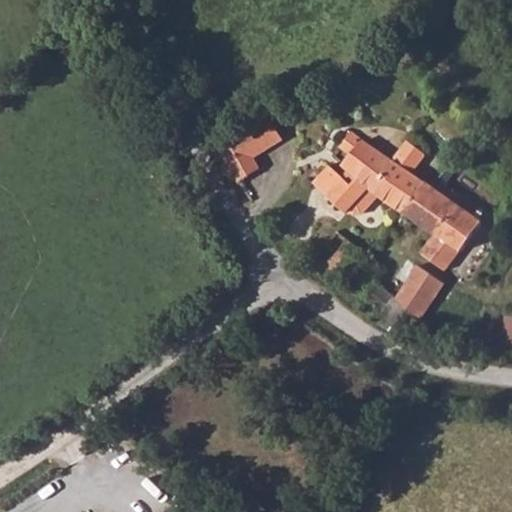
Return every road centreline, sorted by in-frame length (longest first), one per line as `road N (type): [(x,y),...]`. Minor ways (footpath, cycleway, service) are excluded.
road 1 (residential): [(282,281),(144,398),(0,490)]
road 2 (unclassified): [(111,0),(243,235),(282,281)]
road 3 (unclassified): [(282,281),(436,373),(511,379)]
